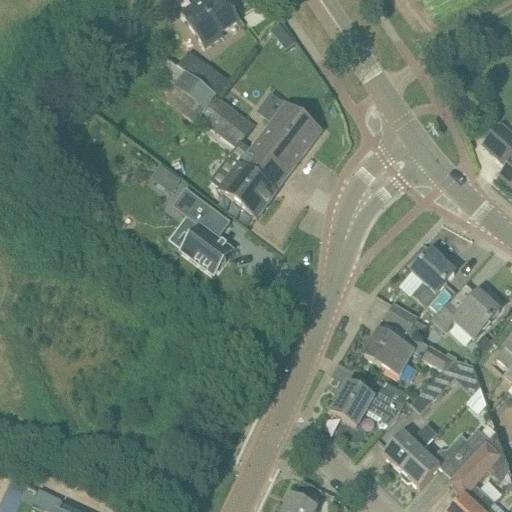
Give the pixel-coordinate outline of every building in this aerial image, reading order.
[(195,0),(197,2),(180,15),(206,51),(223,39),(221,36),(241,23),(225,0),(189,0),(190,0),(189,0),(195,0)] [(279,27),(270,34),(286,53),(294,46),(279,27)] [(168,63),(158,76),(175,90),(165,103),(195,126),(198,123),(217,99),(194,83),(177,70),(168,63)] [(206,68),(194,83),(217,99),(225,88),(229,84),(207,67),(206,68)] [(217,99),(198,123),(235,151),(240,144),(242,145),(254,129),(255,128),(245,120),(223,103),(217,99)] [(240,144),(235,151),(283,187),(322,135),(285,107),(264,136),(251,152),(242,145),(240,144)] [(511,135),(501,126),(482,148),(508,171),(499,181),(511,192),(511,135)] [(228,160),(209,186),(219,194),(256,222),(283,187),(235,151),(228,160)] [(164,172),(155,184),(171,196),(180,184),(164,172)] [(186,193),(172,211),(186,221),(199,231),(182,254),(182,255),(214,279),(232,254),(217,242),(230,225),(186,193)] [(412,276),(399,290),(410,301),(413,298),(424,308),(435,297),(436,297),(455,276),(443,266),(444,264),(432,253),(412,276)] [(450,306),(437,321),(434,323),(446,334),(454,325),(474,342),(499,314),(478,295),(460,315),(450,306)] [(416,321),(393,308),(384,324),(416,341),(427,329),(415,323),(416,321)] [(416,341),(384,324),(364,360),(399,380),(412,357),(444,375),(456,364),(416,341)] [(511,345),(496,363),(511,377),(511,345)] [(442,378),(410,408),(419,418),(451,387),(442,378)] [(377,403),(349,386),(332,416),(356,430),(366,413),(381,422),(382,427),(388,430),(401,415),(409,397),(386,385),(377,403)] [(401,476),(422,455),(437,438),(426,428),(411,445),(403,437),(383,458),(401,476)] [(431,463),(422,455),(401,476),(420,493),(439,472),(442,475),(455,461),(453,459),(457,454),(469,466),(489,444),(477,433),(467,444),(461,438),(446,454),(439,454),(431,463)] [(490,511),(495,507),(477,489),(488,477),(498,485),(509,472),(496,437),(489,444),(469,466),(450,487),(463,499),(451,511),(490,511)] [(44,511),(57,511),(61,503),(40,493),(33,507),(44,511)] [(283,511),(317,511),(318,511),(291,498),(283,511)]
